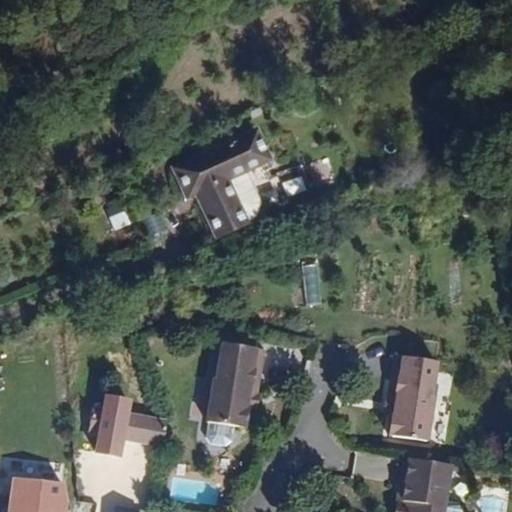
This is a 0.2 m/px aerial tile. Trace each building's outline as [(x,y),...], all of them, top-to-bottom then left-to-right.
[(250,217),(233,174),(271,159),(258,129),(174,163),(187,194),(196,191),(213,233),(250,217)] [(300,167),(281,175),(290,197),(309,190),(300,167)] [(125,203),(109,208),(116,230),(132,225),(125,203)] [(306,306),(321,305),(319,264),(304,265),(306,306)] [(261,348),(220,341),(214,377),(206,422),(208,422),(205,438),(210,445),(227,446),(232,442),(234,426),(247,429),(257,375),(261,348)] [(426,396),(433,361),(392,352),(380,411),(389,413),(384,435),(421,442),(430,396),(426,396)] [(126,440),(163,447),(167,420),(130,413),(133,399),(105,394),(101,415),(92,413),(88,433),(98,435),(95,451),(123,456),(126,440)] [(439,511),(445,465),(402,460),(397,499),(392,499),(390,511),(439,511)] [(67,511),(71,483),(13,476),(8,511),(67,511)]
